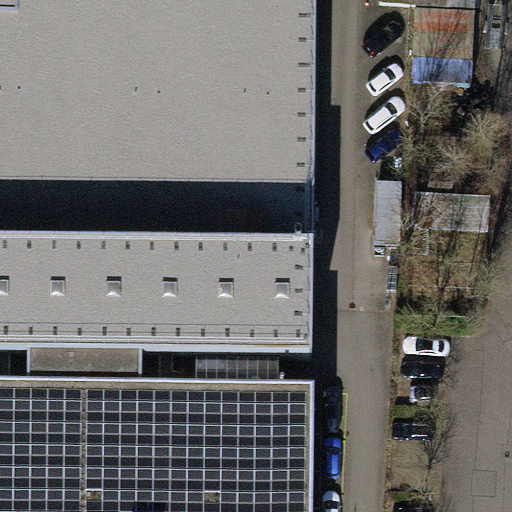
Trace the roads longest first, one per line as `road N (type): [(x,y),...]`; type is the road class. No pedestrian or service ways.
road 1 (unknown): [(355,0),(333,511)]
road 2 (unknown): [(489,511),(511,94)]
